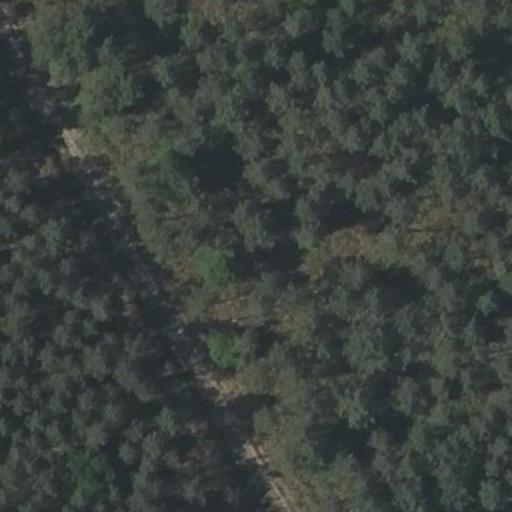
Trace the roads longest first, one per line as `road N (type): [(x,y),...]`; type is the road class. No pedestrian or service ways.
road 1 (track): [(474,511),(175,0)]
road 2 (track): [(312,511),(14,0)]
